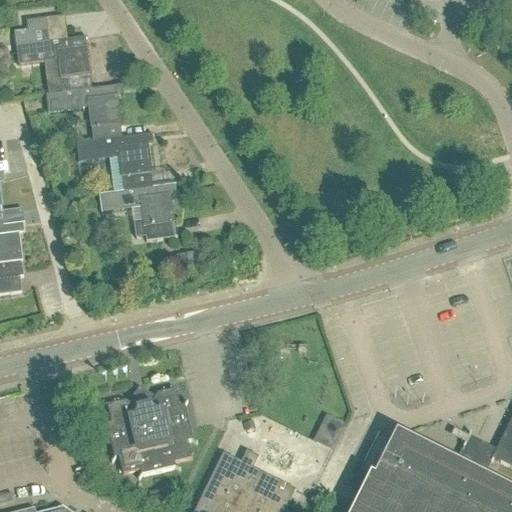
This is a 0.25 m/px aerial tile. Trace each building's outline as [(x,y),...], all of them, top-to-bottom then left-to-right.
[(48,46),(15,50),(17,69),(58,64),(62,97),(91,94),(85,43),(85,41),(68,44),(66,34),(47,36),(48,46)] [(88,113),(92,147),(122,143),(115,91),(91,94),(62,97),(45,99),(48,118),(88,113)] [(122,143),(92,147),(76,149),(78,167),(108,163),(113,197),(152,192),(150,177),(145,141),(145,140),(122,143)] [(169,190),(152,192),(113,197),(98,199),(101,217),(133,212),(137,242),(145,242),(146,246),(177,242),(177,241),(175,241),(169,190)] [(17,228),(3,230),(0,230),(0,300),(22,297),(19,281),(25,281),(25,280),(23,280),(17,228)] [(175,280),(193,277),(190,258),(172,260),(175,280)] [(180,412),(176,395),(107,411),(111,428),(107,429),(102,426),(102,427),(106,430),(114,463),(111,467),(112,468),(116,463),(119,462),(123,480),(141,476),(141,479),(138,484),(139,485),(142,480),(175,472),(180,475),(181,474),(176,471),(175,468),(192,463),(188,446),(191,446),(196,449),(197,447),(192,445),(184,412),(187,407),(186,406),(183,411),(180,412)] [(326,420),(314,444),(333,454),(344,430),(326,420)] [(511,422),(495,456),(469,443),(471,439),(470,439),(454,470),(395,440),(391,449),(377,442),(359,479),(369,484),(354,511),(511,511),(511,496),(482,482),(491,465),(511,475),(511,422)] [(252,475),(258,463),(246,457),(240,468),(222,459),(196,511),(287,511),(295,496),(252,475)]
